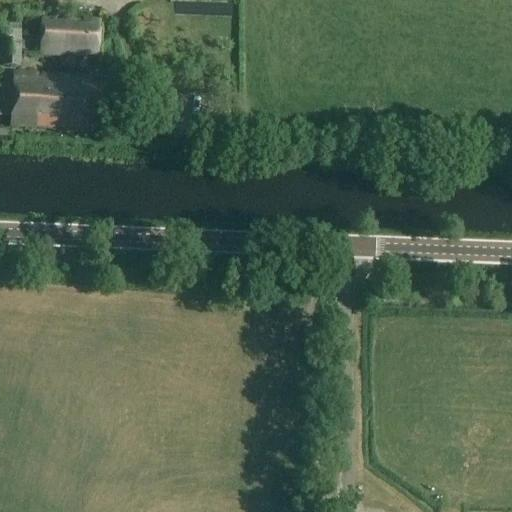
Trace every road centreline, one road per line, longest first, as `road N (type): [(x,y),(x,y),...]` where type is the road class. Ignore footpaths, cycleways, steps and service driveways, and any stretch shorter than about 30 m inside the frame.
road 1 (tertiary): [(511,255),(0,234)]
road 2 (track): [(511,155),(260,146)]
